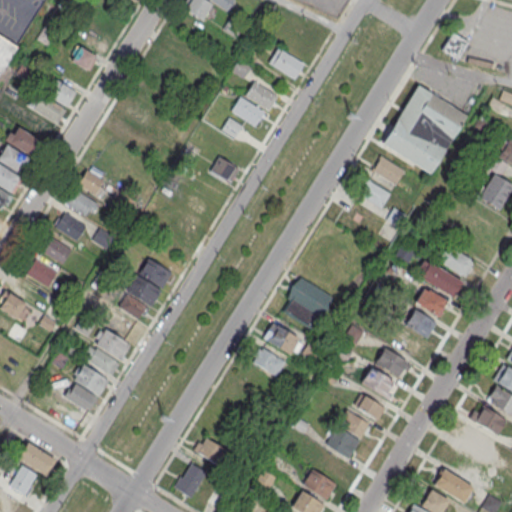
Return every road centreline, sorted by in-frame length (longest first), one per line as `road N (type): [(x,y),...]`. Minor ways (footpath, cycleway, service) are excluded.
road 1 (residential): [(118,511),(434,0)]
road 2 (residential): [(362,0),(47,511)]
road 3 (residential): [(157,0),(0,253)]
road 4 (residential): [(511,271),(362,511)]
road 5 (residential): [(163,511),(0,407)]
